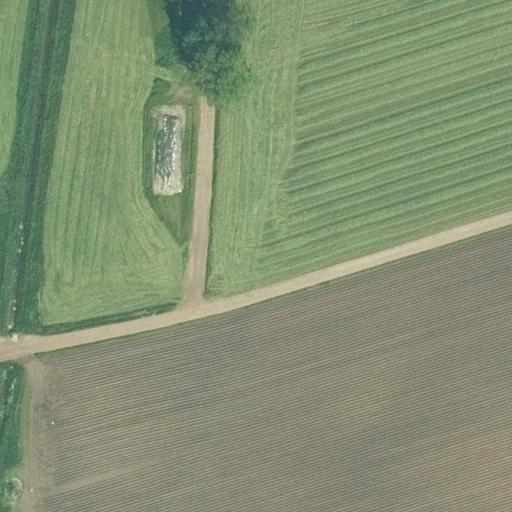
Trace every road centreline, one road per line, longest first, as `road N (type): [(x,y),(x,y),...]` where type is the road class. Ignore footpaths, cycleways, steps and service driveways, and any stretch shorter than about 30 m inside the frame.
road 1 (track): [(0,356),(333,272),(511,216)]
road 2 (track): [(193,310),(214,44)]
